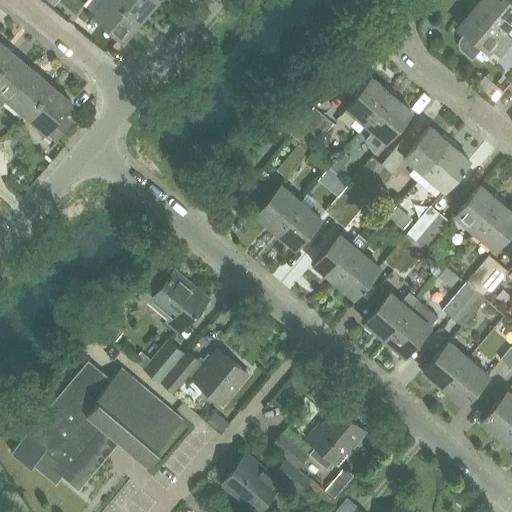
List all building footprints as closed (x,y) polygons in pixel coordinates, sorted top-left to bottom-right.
[(113,0),(103,0),(92,13),(123,40),(138,21),(113,0)] [(113,0),(138,21),(155,2),(152,0),(113,0)] [(478,0),(474,5),(504,31),(511,22),(511,3),(508,0),(478,0)] [(474,5),(457,25),(466,33),(460,40),(459,44),(461,48),(472,57),(481,46),(488,51),(489,50),(499,59),(511,43),(511,39),(503,32),(504,31),(474,5)] [(0,66),(13,52),(0,40),(0,66)] [(0,66),(0,94),(6,99),(32,68),(13,52),(0,66)] [(32,68),(6,99),(25,115),(51,84),(32,68)] [(371,76),(345,106),(356,116),(365,123),(391,93),(371,76)] [(51,84),(25,115),(44,132),(54,140),(71,120),(61,112),(70,101),(51,84)] [(391,93),(365,123),(368,126),(372,129),(366,136),(371,147),(376,151),(411,110),(394,96),(391,93)] [(299,142),(310,150),(333,123),(323,115),(299,142)] [(402,139),(381,164),(382,164),(391,172),(405,157),(416,166),(424,173),(449,142),(429,125),(412,147),(402,139)] [(310,150),(299,142),(276,169),(286,177),(310,150)] [(449,142),(424,173),(444,190),(469,159),(449,142)] [(358,191),(382,164),(372,155),(348,183),(358,191)] [(391,172),(382,164),(358,191),(368,199),(391,172)] [(275,230),(301,199),(281,182),(255,213),(275,230)] [(358,191),(348,183),(325,210),(335,219),(358,191)] [(474,232),(500,201),(480,184),(454,214),(474,232)] [(358,191),(335,219),(345,227),(368,199),(358,191)] [(301,199),(275,230),(295,247),(321,216),(301,199)] [(511,227),(511,210),(500,201),(474,232),(494,249),(511,227)] [(416,240),(440,213),(430,205),(407,232),(416,240)] [(416,240),(426,249),(450,221),(440,213),(416,240)] [(339,232),(313,262),(333,279),(359,249),(367,239),(357,231),(349,240),(339,232)] [(383,259),(393,267),(416,240),(407,232),(383,259)] [(416,240),(393,267),(403,276),(426,249),(416,240)] [(379,265),(359,249),(333,279),(353,296),(379,265)] [(475,289),(498,262),(489,254),(465,281),(475,289)] [(475,289),(485,298),(508,271),(498,262),(475,289)] [(155,272),(140,291),(148,298),(151,295),(173,314),(170,318),(181,328),(207,297),(173,269),(169,274),(169,273),(164,279),(155,272)] [(475,289),(465,281),(442,309),(452,317),(475,289)] [(475,289),(452,317),(462,325),(485,298),(475,289)] [(390,290),(364,321),(384,338),(410,307),(418,298),(409,290),(401,300),(390,290)] [(410,307),(384,338),(404,355),(430,324),(438,314),(418,298),(410,307)] [(144,367),(157,379),(180,352),(167,340),(144,367)] [(422,370),(442,387),(468,357),(448,340),(422,370)] [(511,364),(511,343),(500,358),(510,366),(511,364)] [(186,373),(182,378),(188,383),(192,378),(222,403),(247,373),(216,347),(210,355),(209,356),(204,351),(197,359),(197,360),(186,373)] [(187,351),(161,381),(172,390),(177,395),(188,383),(182,378),(186,373),(197,360),(196,359),(187,351)] [(488,373),(468,357),(442,387),(462,404),(488,373)] [(78,371),(27,432),(9,453),(28,468),(31,465),(53,483),(59,476),(76,490),(117,441),(146,466),(159,451),(156,448),(182,418),(121,366),(110,378),(87,359),(77,371),(78,371)] [(481,420),(501,437),(511,423),(511,393),(507,389),(481,420)] [(318,423),(305,438),(314,445),(308,452),(326,467),(332,461),(344,446),(350,451),(366,432),(339,409),(323,427),(318,423)] [(511,423),(501,437),(511,446),(511,423)] [(271,443),(298,466),(306,456),(280,433),(271,443)] [(245,453),(222,481),(255,510),(279,482),(245,453)] [(284,460),(275,471),(300,492),(309,481),(284,460)] [(388,511),(405,511),(395,503),(388,511)]
